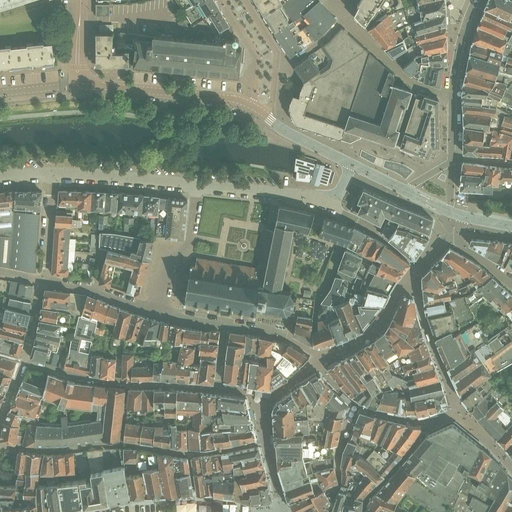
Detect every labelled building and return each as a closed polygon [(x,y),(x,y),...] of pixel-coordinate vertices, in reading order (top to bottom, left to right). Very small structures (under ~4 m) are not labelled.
[(0,0),(0,8),(0,9),(27,0),(0,0)] [(176,0),(184,11),(201,0),(176,0)] [(207,16),(210,15),(220,9),(214,0),(201,0),(184,11),(193,25),(207,16)] [(259,0),(268,13),(287,0),(259,0)] [(287,0),(268,13),(264,15),(275,33),(320,0),(319,0),(287,0)] [(320,0),(275,33),(274,33),(290,56),(318,38),(321,35),(336,19),(320,0)] [(359,6),(354,14),(365,27),(366,25),(369,28),(386,18),(380,9),(374,12),(369,8),(361,0),(358,6),(359,6)] [(361,0),(369,8),(374,12),(380,9),(386,18),(397,10),(407,7),(404,0),(361,0)] [(445,12),(444,0),(429,0),(423,3),(415,5),(407,7),(397,10),(399,15),(401,19),(405,27),(414,22),(414,24),(445,12)] [(511,0),(488,0),(485,9),(511,19),(511,0)] [(96,16),(109,16),(109,4),(96,4),(96,16)] [(234,31),(220,9),(210,15),(216,26),(211,29),(214,35),(215,34),(214,42),(121,33),(121,49),(135,51),(134,66),(239,76),(242,49),(236,48),(236,44),(237,44),(238,43),(239,42),(239,41),(239,40),(238,39),(238,38),(237,38),(236,38),(233,39),(234,31)] [(511,19),(485,9),(482,18),(510,30),(511,30),(511,19)] [(369,29),(368,29),(373,35),(401,19),(399,15),(397,10),(386,18),(369,28),(369,29)] [(414,24),(406,28),(409,35),(414,34),(446,25),(445,12),(414,24)] [(511,30),(510,30),(482,18),(478,27),(511,43),(511,30)] [(182,19),(178,22),(180,27),(188,27),(182,19)] [(401,19),(373,35),(384,48),(403,39),(398,30),(405,27),(401,19)] [(97,24),(97,33),(97,66),(130,66),(130,51),(125,51),(125,53),(113,53),(113,24),(97,24)] [(409,36),(403,39),(407,49),(413,45),(419,43),(446,36),(446,25),(414,34),(409,35),(409,36)] [(511,43),(478,27),(472,43),(472,44),(502,55),(502,54),(508,56),(507,57),(511,58),(511,43)] [(320,71),(305,81),(303,82),(299,96),(294,94),(289,109),(297,125),(351,143),(364,134),(346,128),(358,91),(356,91),(370,62),(371,62),(374,57),(343,28),(329,42),(321,48),(329,60),(326,66),(320,71)] [(407,49),(393,58),(402,68),(412,59),(414,57),(415,56),(447,50),(446,36),(419,43),(413,45),(407,49),(406,49),(407,49)] [(403,39),(384,48),(393,58),(407,49),(406,49),(407,49),(403,39)] [(52,43),(19,47),(22,65),(54,62),(52,43)] [(472,44),(470,55),(499,63),(502,55),(472,44)] [(0,67),(22,65),(19,47),(0,48),(0,67)] [(415,56),(414,57),(419,62),(421,63),(427,63),(433,65),(444,65),(446,65),(447,50),(415,56)] [(499,63),(470,55),(467,72),(503,81),(508,87),(511,81),(511,67),(505,65),(499,63)] [(309,56),(295,66),(305,81),(320,71),(312,60),(309,56)] [(346,128),(364,134),(395,144),(411,91),(391,84),(394,75),(374,57),(371,62),(370,62),(356,91),(358,91),(346,128)] [(412,59),(402,68),(410,74),(411,75),(418,79),(421,63),(419,62),(414,57),(412,59)] [(421,63),(418,79),(423,81),(427,63),(421,63)] [(423,81),(440,87),(444,65),(433,65),(427,63),(423,81)] [(467,72),(464,82),(487,91),(486,94),(493,97),(492,100),(498,101),(501,101),(503,102),(511,105),(511,81),(508,87),(503,81),(467,72)] [(464,83),(462,95),(492,100),(493,97),(486,94),(487,91),(464,82),(464,83)] [(428,96),(424,95),(417,93),(401,146),(406,148),(415,152),(429,110),(440,114),(439,99),(428,96)] [(492,100),(462,95),(462,96),(463,103),(497,106),(500,107),(503,102),(501,101),(498,101),(492,100)] [(464,109),(464,111),(497,114),(497,110),(509,114),(510,113),(500,107),(497,106),(463,103),(464,109)] [(429,110),(415,152),(429,157),(434,147),(440,146),(440,114),(429,110)] [(497,114),(464,111),(465,126),(494,132),(511,135),(511,116),(509,116),(509,114),(497,110),(497,114)] [(494,132),(465,126),(464,142),(472,144),(491,146),(494,132)] [(501,148),(501,156),(510,156),(511,144),(511,135),(494,132),(491,146),(501,148)] [(483,155),(501,156),(501,148),(491,146),(472,144),(464,142),(464,152),(483,155)] [(316,165),(298,159),(297,159),(296,169),(298,170),(296,179),(311,181),(310,182),(318,185),(319,181),(327,183),(331,170),(324,168),(324,167),(317,164),(316,165)] [(461,173),(484,174),(486,165),(464,162),(462,162),(461,173)] [(498,182),(501,167),(486,165),(484,174),(483,184),(492,184),(498,184),(498,182)] [(501,167),(498,182),(500,182),(511,182),(511,167),(502,167),(501,167)] [(492,191),(492,184),(483,184),(484,174),(461,173),(461,189),(492,191)] [(380,197),(364,189),(358,201),(355,200),(350,211),(358,214),(358,213),(370,217),(374,209),(380,197)] [(0,234),(13,236),(14,213),(16,191),(16,190),(0,192),(0,234)] [(16,191),(14,213),(40,215),(42,191),(29,190),(29,192),(16,191)] [(78,210),(79,191),(59,190),(58,204),(66,204),(65,211),(57,210),(56,225),(71,226),(72,226),(72,219),(73,209),(78,210)] [(79,191),(78,210),(90,210),(92,191),(79,191)] [(92,191),(90,210),(91,210),(91,209),(103,210),(105,192),(92,191)] [(105,192),(103,210),(116,211),(118,193),(105,192)] [(118,193),(116,211),(130,212),(131,194),(118,193)] [(131,194),(130,212),(142,213),(143,195),(131,194)] [(143,195),(142,213),(158,215),(159,197),(145,195),(143,195)] [(158,215),(157,221),(185,224),(188,200),(159,197),(158,215)] [(396,204),(380,197),(374,209),(370,217),(381,222),(385,214),(390,217),(396,204)] [(433,219),(396,204),(390,217),(388,221),(397,225),(409,229),(428,236),(433,219)] [(275,231),(266,277),(264,283),(282,287),(284,281),(284,278),(293,233),(294,228),(309,231),(311,225),(314,215),(315,214),(279,206),(276,223),(275,223),(275,231)] [(40,215),(14,213),(13,236),(11,266),(36,271),(40,215)] [(324,218),(314,215),(311,225),(320,229),(319,234),(337,240),(343,242),(348,244),(354,227),(349,226),(324,217),(324,218)] [(429,236),(428,236),(409,229),(397,225),(388,221),(387,220),(383,234),(389,238),(394,230),(399,233),(398,234),(421,248),(429,236)] [(183,239),(185,224),(157,221),(157,231),(155,236),(183,239)] [(56,225),(55,238),(70,238),(71,226),(56,225)] [(363,232),(354,227),(348,244),(347,246),(356,250),(363,232)] [(416,256),(421,248),(398,234),(399,233),(394,230),(389,238),(411,257),(416,256)] [(356,250),(362,254),(365,255),(371,244),(374,238),(365,233),(363,232),(356,250)] [(139,297),(154,240),(116,234),(101,233),(100,247),(113,251),(101,283),(112,287),(117,270),(133,276),(127,292),(139,297)] [(0,263),(11,266),(13,236),(0,234),(0,263)] [(55,238),(54,250),(69,251),(70,238),(55,238)] [(377,259),(378,257),(404,271),(410,263),(393,250),(385,244),(374,238),(371,244),(365,255),(377,259)] [(484,253),(489,241),(472,239),(470,244),(473,246),(484,253)] [(484,253),(497,261),(500,251),(504,242),(489,241),(484,253)] [(500,251),(509,255),(510,254),(511,248),(511,242),(504,242),(500,251)] [(450,248),(443,257),(463,277),(467,285),(473,281),(469,274),(480,266),(464,256),(450,248)] [(342,259),(356,265),(360,256),(346,249),(342,259)] [(54,250),(53,262),(68,263),(69,251),(54,250)] [(509,255),(500,251),(497,261),(505,266),(509,255)] [(352,274),(357,276),(366,280),(372,268),(397,279),(404,271),(378,257),(377,259),(365,255),(362,254),(362,256),(360,256),(356,265),(352,274)] [(442,258),(431,268),(444,284),(456,284),(454,280),(451,277),(456,273),(461,282),(458,285),(459,288),(459,290),(467,285),(463,277),(443,257),(442,258)] [(352,274),(356,265),(342,259),(338,269),(352,274)] [(68,263),(53,262),(52,274),(62,275),(62,274),(68,275),(69,267),(68,267),(68,263)] [(184,301),(184,304),(186,304),(186,303),(197,305),(196,307),(198,307),(199,305),(208,307),(207,309),(209,309),(210,307),(218,309),(218,312),(232,314),(233,311),(242,313),(241,315),(243,315),(243,313),(254,315),(253,317),(255,317),(257,307),(266,309),(265,311),(267,311),(267,309),(276,310),(275,312),(277,313),(277,311),(285,312),(286,316),(288,315),(287,312),(292,308),(295,310),(296,308),(293,306),(295,299),(297,299),(297,297),(294,298),(291,291),(292,289),(291,288),(289,291),(282,290),(282,287),(264,283),(266,277),(197,265),(191,265),(189,274),(188,273),(187,275),(189,276),(186,292),(184,291),(184,293),(186,294),(185,301),(184,301)] [(481,266),(480,266),(469,274),(473,281),(477,287),(492,276),(481,266)] [(357,276),(354,283),(352,287),(361,291),(366,290),(368,285),(389,293),(389,292),(397,280),(397,279),(372,268),(366,280),(357,276)] [(459,288),(458,285),(457,285),(456,284),(444,284),(431,268),(422,276),(423,287),(433,292),(450,291),(459,288)] [(343,278),(339,290),(350,299),(384,304),(389,293),(368,285),(366,290),(361,291),(352,287),(351,292),(346,291),(348,286),(348,283),(347,280),(354,283),(357,276),(352,274),(338,269),(337,272),(336,276),(343,278)] [(343,278),(336,276),(332,288),(339,290),(343,278)] [(502,286),(492,276),(477,287),(473,281),(467,285),(470,291),(476,302),(478,302),(479,304),(485,299),(486,301),(489,298),(489,299),(502,286)] [(19,295),(31,297),(33,285),(12,281),(9,293),(18,295),(19,295)] [(423,287),(425,302),(461,297),(470,291),(467,285),(459,290),(459,288),(450,291),(433,292),(423,287)] [(511,294),(502,286),(489,299),(499,306),(511,294)] [(332,288),(322,303),(336,306),(345,327),(346,331),(349,337),(362,331),(360,325),(357,316),(350,299),(339,290),(332,288)] [(45,297),(44,306),(50,306),(54,290),(47,289),(44,297),(45,297)] [(58,307),(61,291),(54,290),(50,306),(52,307),(52,306),(56,306),(58,307)] [(61,291),(58,307),(57,311),(64,313),(69,292),(61,291)] [(427,314),(431,327),(453,320),(455,327),(472,319),(472,318),(475,317),(476,305),(479,304),(478,302),(476,302),(470,291),(461,297),(450,299),(451,309),(427,314)] [(69,292),(64,313),(72,315),(76,293),(71,292),(71,293),(69,292)] [(72,315),(79,317),(79,316),(81,316),(82,314),(87,295),(76,293),(72,315)] [(511,307),(511,295),(511,294),(499,306),(505,312),(511,307)] [(5,295),(2,306),(13,308),(29,312),(31,301),(17,298),(5,295)] [(87,295),(82,314),(91,317),(91,320),(92,316),(97,299),(87,295)] [(417,314),(416,314),(413,298),(404,296),(393,318),(410,324),(421,329),(421,327),(417,314)] [(97,299),(92,316),(105,322),(105,321),(111,305),(97,299)] [(360,325),(362,331),(384,304),(350,299),(357,316),(360,325)] [(425,304),(427,314),(451,309),(450,299),(425,302),(425,304)] [(336,306),(322,303),(319,315),(328,314),(332,327),(336,342),(343,339),(349,337),(345,327),(336,306)] [(121,309),(120,309),(111,305),(105,321),(117,324),(121,309)] [(5,313),(4,318),(28,324),(31,313),(29,312),(13,308),(13,309),(6,307),(6,308),(4,307),(3,312),(5,313)] [(70,321),(72,315),(64,313),(57,311),(42,307),(41,319),(57,323),(59,318),(70,321)] [(511,307),(505,312),(501,315),(507,324),(511,320),(511,307)] [(121,309),(117,324),(115,335),(126,337),(125,338),(128,339),(132,313),(121,309)] [(132,313),(128,339),(136,341),(136,340),(138,340),(141,326),(144,317),(132,313)] [(336,342),(332,327),(328,314),(319,315),(318,321),(319,329),(319,335),(322,334),(324,346),(336,342)] [(90,374),(92,354),(93,346),(93,339),(98,322),(91,320),(82,317),(81,316),(79,316),(79,317),(74,337),(72,336),(71,338),(69,353),(68,352),(67,356),(63,368),(65,369),(71,370),(90,374)] [(293,335),(314,346),(314,340),(313,332),(312,330),(313,318),(298,316),(296,323),(293,335)] [(161,322),(144,317),(141,326),(138,340),(156,345),(161,322)] [(28,324),(4,318),(3,319),(5,319),(3,327),(25,333),(28,324)] [(390,324),(390,325),(403,339),(410,324),(393,318),(390,324)] [(57,323),(41,319),(38,330),(61,335),(64,325),(57,323)] [(434,337),(448,367),(473,350),(487,341),(478,322),(475,323),(472,319),(455,327),(434,337)] [(431,327),(434,337),(455,327),(453,320),(431,327)] [(511,320),(507,324),(503,327),(510,337),(508,338),(504,332),(498,336),(504,346),(511,340),(511,320)] [(156,345),(155,349),(165,349),(167,339),(169,324),(161,322),(156,345)] [(185,327),(172,324),(168,341),(182,344),(182,346),(180,352),(178,361),(177,363),(192,364),(194,354),(195,348),(187,347),(188,342),(190,343),(190,342),(183,340),(185,327)] [(425,339),(421,329),(410,324),(403,339),(412,347),(425,339)] [(15,339),(23,342),(25,333),(3,327),(0,325),(0,333),(0,334),(0,335),(5,336),(15,339)] [(390,325),(385,333),(394,351),(396,350),(399,355),(407,350),(409,354),(413,352),(410,348),(412,347),(403,339),(390,325)] [(185,327),(183,340),(190,342),(192,329),(185,327)] [(192,329),(190,342),(196,344),(196,342),(200,342),(202,330),(192,329)] [(314,346),(319,347),(321,347),(324,346),(322,334),(319,335),(319,329),(313,332),(314,340),(314,346)] [(38,330),(36,337),(51,342),(59,344),(61,335),(38,330)] [(202,330),(200,342),(208,342),(209,331),(202,330)] [(209,331),(208,342),(218,343),(220,332),(210,331),(209,331)] [(230,333),(229,343),(244,345),(246,336),(246,335),(230,333)] [(385,333),(375,341),(380,349),(385,357),(394,351),(385,333)] [(243,352),(251,353),(254,336),(246,335),(246,336),(244,345),(243,352)] [(260,345),(260,338),(254,336),(251,353),(259,354),(260,345)] [(36,337),(35,344),(49,347),(49,349),(51,350),(57,352),(59,344),(51,342),(36,337)] [(259,354),(272,355),(273,341),(260,338),(260,345),(259,354)] [(4,340),(1,348),(2,350),(20,355),(23,342),(15,339),(13,343),(4,340)] [(425,339),(412,347),(410,348),(413,352),(409,354),(411,361),(431,353),(430,351),(425,339)] [(511,340),(504,346),(495,352),(454,381),(461,397),(462,398),(486,376),(511,361),(511,340)] [(288,376),(299,366),(283,353),(288,344),(273,341),(272,355),(276,356),(274,364),(288,376)] [(375,341),(366,346),(376,364),(377,364),(387,380),(388,381),(395,377),(387,365),(389,364),(385,357),(380,349),(375,341)] [(473,350),(448,367),(454,381),(495,352),(487,341),(473,350)] [(192,364),(189,381),(198,381),(201,382),(202,366),(200,364),(201,360),(201,353),(200,352),(200,342),(196,342),(196,344),(195,348),(194,354),(192,364)] [(218,343),(208,342),(200,342),(200,352),(201,353),(217,354),(218,343)] [(229,343),(227,361),(242,363),(242,359),(243,352),(244,345),(229,343)] [(35,344),(31,356),(33,360),(45,363),(48,354),(50,354),(51,350),(49,349),(49,347),(35,344)] [(283,353),(299,366),(309,357),(300,351),(288,344),(283,353)] [(366,346),(357,352),(362,360),(380,387),(381,389),(383,392),(387,392),(386,386),(390,384),(388,381),(387,380),(377,364),(376,364),(366,346)] [(372,397),(367,404),(377,408),(381,398),(382,396),(383,392),(381,389),(380,387),(362,360),(357,352),(347,357),(367,386),(370,391),(372,397)] [(132,379),(132,366),(133,366),(134,354),(126,353),(124,364),(123,378),(132,379)] [(201,353),(201,360),(207,360),(210,361),(216,361),(217,354),(201,353)] [(435,365),(431,353),(411,361),(412,362),(402,365),(405,373),(412,370),(413,374),(435,365)] [(92,354),(90,374),(101,376),(103,358),(103,355),(92,354)] [(0,355),(0,371),(12,375),(18,360),(0,355)] [(347,357),(339,362),(351,381),(354,386),(358,392),(362,389),(363,390),(368,391),(369,392),(370,391),(367,386),(347,357)] [(103,358),(101,376),(115,377),(116,359),(103,358)] [(242,363),(238,383),(247,384),(250,362),(250,360),(242,359),(242,363)] [(160,379),(176,380),(177,363),(178,361),(163,360),(163,362),(160,379)] [(202,366),(201,382),(213,383),(216,361),(210,361),(207,360),(201,360),(200,364),(202,366)] [(160,379),(163,362),(154,361),(154,365),(152,379),(154,379),(160,379)] [(227,361),(225,381),(238,383),(242,363),(227,361)] [(250,362),(247,384),(256,385),(257,378),(258,365),(258,363),(250,362)] [(341,385),(345,389),(351,385),(350,384),(351,381),(339,362),(328,369),(334,379),(335,378),(341,385)] [(176,380),(189,381),(192,364),(177,363),(176,380)] [(274,364),(273,367),(270,387),(271,387),(288,377),(288,376),(274,364)] [(132,379),(152,379),(154,365),(133,366),(132,366),(132,379)] [(257,378),(256,385),(270,387),(273,367),(258,365),(257,378)] [(435,365),(413,374),(416,380),(418,385),(440,379),(435,365)] [(0,380),(9,383),(12,375),(0,371),(0,380)] [(68,381),(48,374),(45,389),(44,391),(41,395),(41,396),(58,404),(58,405),(64,407),(65,406),(92,410),(93,407),(93,401),(95,385),(75,383),(68,381)] [(326,383),(321,375),(317,374),(312,378),(316,384),(320,389),(325,384),(326,383)] [(486,376),(462,398),(470,409),(474,406),(474,403),(494,385),(486,376)] [(322,392),(320,389),(316,384),(312,378),(310,379),(302,384),(312,397),(317,405),(321,405),(323,405),(320,402),(322,401),(318,396),(322,392)] [(440,379),(418,385),(409,388),(410,393),(414,401),(426,398),(434,396),(444,393),(440,379)] [(0,388),(6,391),(9,383),(0,380),(0,388)] [(23,380),(19,391),(30,394),(31,393),(41,395),(44,391),(45,389),(23,380)] [(351,396),(352,398),(358,392),(354,386),(351,381),(350,384),(351,385),(345,389),(351,396)] [(398,397),(405,396),(406,396),(406,393),(410,393),(409,388),(407,389),(405,386),(403,384),(397,382),(390,392),(391,392),(399,392),(398,397)] [(326,383),(325,384),(320,389),(322,392),(318,396),(322,401),(320,402),(323,405),(324,405),(334,391),(326,383)] [(292,391),(297,401),(300,407),(308,401),(307,400),(312,397),(302,384),(301,385),(292,391)] [(93,401),(93,407),(99,408),(98,420),(105,421),(107,397),(108,387),(95,385),(93,401)] [(474,406),(470,409),(477,417),(502,393),(494,385),(474,403),(474,406)] [(125,389),(108,387),(107,397),(105,421),(103,439),(120,439),(122,423),(125,389)] [(141,389),(130,389),(128,407),(137,407),(137,414),(140,414),(140,412),(141,400),(141,389)] [(154,390),(141,389),(141,400),(140,412),(140,414),(146,415),(146,408),(154,409),(154,400),(154,390)] [(352,398),(361,402),(369,392),(368,391),(363,390),(362,389),(358,392),(352,398)] [(166,390),(154,390),(154,409),(155,409),(154,415),(165,416),(166,416),(166,390)] [(177,390),(166,390),(166,416),(177,416),(177,390)] [(177,390),(177,416),(177,424),(177,425),(187,425),(187,413),(193,414),(193,428),(196,428),(197,392),(177,390)] [(19,391),(17,396),(39,402),(41,396),(41,395),(31,393),(30,394),(19,391)] [(285,396),(287,408),(293,407),(292,402),(297,401),(292,391),(285,396)] [(326,413),(330,414),(337,416),(343,417),(348,405),(334,391),(324,405),(326,405),(329,407),(326,413)] [(361,402),(367,404),(372,397),(370,391),(369,392),(361,402)] [(197,392),(196,428),(200,428),(200,430),(212,430),(212,429),(212,420),(215,420),(215,414),(215,412),(216,412),(216,408),(217,408),(216,394),(197,392)] [(387,392),(383,392),(382,396),(387,396),(383,409),(387,410),(391,392),(390,392),(387,392)] [(391,392),(387,410),(395,412),(397,399),(398,397),(399,392),(391,392)] [(447,405),(444,393),(434,396),(437,411),(445,408),(447,405)] [(511,404),(502,393),(477,417),(477,418),(495,438),(511,418),(511,404)] [(246,397),(216,394),(217,408),(222,407),(223,408),(240,409),(249,410),(246,397)] [(35,417),(39,402),(17,396),(10,410),(22,414),(35,417)] [(287,408),(285,396),(278,401),(277,402),(276,404),(275,405),(274,407),(274,408),(273,409),(273,410),(287,408)] [(381,398),(377,408),(383,409),(387,396),(382,396),(381,398)] [(434,396),(414,401),(417,415),(429,412),(437,411),(434,396)] [(274,423),(320,416),(326,416),(326,413),(329,407),(326,405),(324,405),(323,405),(321,405),(317,405),(312,397),(307,400),(308,401),(300,407),(297,401),(292,402),(293,407),(287,408),(273,410),(274,423)] [(395,412),(406,414),(407,401),(404,399),(397,399),(395,412)] [(406,414),(407,414),(417,415),(414,401),(407,401),(406,414)] [(251,420),(249,410),(240,409),(223,408),(224,414),(215,414),(215,420),(220,420),(251,420)] [(5,421),(4,422),(18,425),(22,414),(10,410),(5,421)] [(360,412),(354,426),(352,433),(367,439),(369,437),(375,416),(360,412)] [(340,429),(343,417),(337,416),(330,414),(326,413),(326,416),(320,416),(321,433),(325,433),(325,426),(340,429)] [(321,433),(320,416),(274,423),(275,433),(318,433),(321,433)] [(387,420),(375,416),(369,437),(367,439),(376,443),(387,420)] [(511,418),(495,438),(505,447),(511,440),(511,418)] [(62,419),(63,423),(62,425),(63,427),(63,444),(85,441),(103,439),(105,421),(98,420),(66,425),(66,419),(62,419)] [(220,420),(215,420),(212,420),(212,429),(212,430),(215,446),(215,447),(225,446),(222,431),(220,420)] [(251,420),(220,420),(222,431),(253,426),(251,420)] [(387,420),(376,443),(382,445),(383,444),(394,422),(387,420)] [(4,422),(3,430),(16,433),(18,425),(4,422)] [(38,422),(37,425),(35,445),(63,444),(63,427),(62,425),(63,423),(38,422)] [(406,424),(394,422),(383,444),(382,445),(377,451),(388,461),(396,452),(391,448),(396,441),(401,433),(406,424)] [(126,423),(124,440),(132,441),(134,424),(126,423)] [(37,425),(28,424),(25,434),(23,444),(35,445),(37,425)] [(134,424),(132,441),(139,442),(141,425),(135,424),(134,424)] [(177,425),(177,424),(165,424),(166,428),(170,429),(170,446),(177,447),(177,436),(177,425)] [(391,448),(396,452),(401,455),(413,440),(421,429),(406,424),(401,433),(396,441),(391,448)] [(141,425),(139,442),(151,444),(152,426),(142,425),(141,425)] [(188,449),(187,425),(177,425),(177,436),(177,447),(188,449)] [(455,425),(450,425),(426,436),(413,451),(427,461),(416,472),(414,475),(412,477),(415,479),(416,480),(408,492),(424,505),(419,511),(443,511),(449,503),(453,507),(460,494),(458,492),(466,474),(481,446),(462,431),(455,425)] [(152,426),(151,444),(153,444),(161,445),(163,428),(152,426)] [(253,426),(222,431),(225,446),(232,445),(232,444),(257,438),(253,427),(253,426)] [(318,444),(336,444),(336,443),(340,429),(325,426),(325,433),(321,433),(318,433),(318,444)] [(163,428),(161,445),(170,446),(170,429),(166,428),(163,428)] [(193,429),(189,428),(190,448),(201,448),(200,430),(200,428),(196,428),(193,428),(193,429)] [(17,433),(16,433),(3,430),(0,440),(16,444),(21,444),(23,436),(18,434),(18,433),(17,433)] [(212,430),(200,430),(201,448),(215,446),(212,430)] [(275,433),(275,443),(318,444),(318,433),(275,433)] [(365,459),(366,458),(374,448),(376,443),(367,439),(352,433),(348,440),(356,443),(352,454),(358,455),(359,455),(365,459)] [(344,449),(342,466),(351,468),(358,455),(352,454),(356,443),(348,440),(345,449),(344,449)] [(277,458),(301,457),(334,456),(336,444),(318,444),(275,443),(277,458)] [(455,510),(456,511),(465,511),(468,505),(473,496),(477,488),(491,456),(481,446),(466,474),(458,492),(460,494),(453,507),(453,508),(455,510)] [(261,457),(259,447),(236,451),(238,462),(242,461),(261,457)] [(122,449),(124,461),(138,461),(139,449),(124,448),(122,449)] [(366,458),(379,471),(383,476),(401,455),(396,452),(388,461),(377,451),(374,448),(366,458)] [(103,469),(105,469),(104,465),(104,460),(103,455),(102,449),(100,449),(96,450),(93,450),(87,451),(88,458),(91,473),(96,472),(103,471),(103,469)] [(138,461),(124,461),(125,465),(126,471),(143,468),(160,465),(158,455),(139,449),(138,461)] [(17,478),(24,479),(26,479),(28,452),(18,451),(18,453),(16,470),(18,470),(17,478)] [(232,452),(224,453),(225,457),(222,457),(222,459),(223,468),(226,467),(234,466),(233,463),(238,462),(236,451),(232,452)] [(427,461),(413,451),(401,465),(414,475),(416,472),(427,461)] [(37,485),(37,473),(39,473),(39,472),(42,454),(28,452),(26,479),(26,481),(29,481),(28,485),(37,485)] [(65,454),(53,455),(53,463),(54,467),(54,471),(54,474),(57,474),(76,472),(75,461),(75,457),(74,453),(65,454)] [(222,457),(225,457),(224,453),(211,455),(213,477),(223,476),(222,472),(222,468),(223,468),(222,459),(222,457)] [(54,474),(54,471),(54,467),(53,463),(53,455),(44,454),(41,474),(47,474),(54,474)] [(161,475),(165,495),(180,495),(194,494),(190,472),(188,458),(180,457),(174,457),(158,455),(160,465),(161,475)] [(211,455),(201,457),(203,477),(213,477),(211,455)] [(359,455),(358,455),(351,468),(342,466),(342,473),(342,474),(355,475),(359,475),(359,455)] [(383,476),(379,471),(366,458),(365,459),(359,455),(359,475),(363,474),(365,473),(376,483),(383,476)] [(334,456),(301,457),(301,464),(278,465),(278,468),(283,481),(334,467),(334,456)] [(499,463),(491,456),(477,488),(473,496),(479,499),(483,491),(484,491),(499,463)] [(206,494),(203,477),(201,457),(192,458),(198,494),(206,494)] [(243,463),(234,466),(234,473),(246,470),(248,470),(249,474),(252,473),(252,478),(266,475),(264,466),(261,457),(242,461),(243,463)] [(301,464),(301,457),(277,458),(278,465),(301,464)] [(508,473),(499,463),(484,491),(483,491),(479,499),(473,496),(468,505),(481,511),(485,511),(507,474),(508,473)] [(103,469),(103,471),(104,471),(105,475),(106,480),(106,484),(107,489),(108,494),(109,499),(109,502),(131,498),(126,471),(125,465),(122,466),(105,469),(103,469)] [(143,468),(148,496),(165,495),(161,475),(160,465),(143,468)] [(414,475),(401,465),(392,475),(406,485),(412,477),(414,475)] [(227,472),(222,472),(223,476),(224,495),(235,497),(234,477),(235,477),(234,473),(234,466),(226,467),(226,468),(227,472)] [(334,467),(283,481),(284,488),(285,489),(285,490),(319,479),(320,481),(336,476),(335,474),(334,467)] [(143,468),(126,471),(131,498),(148,496),(143,468)] [(249,474),(248,470),(246,470),(247,474),(241,475),(243,485),(242,499),(251,502),(250,488),(259,486),(269,484),(266,475),(252,478),(252,473),(249,474)] [(109,502),(109,499),(108,494),(107,489),(106,484),(106,480),(105,475),(104,471),(103,471),(96,472),(91,473),(92,482),(87,483),(87,478),(79,480),(80,480),(83,507),(109,502)] [(359,475),(355,475),(353,479),(357,483),(363,486),(369,490),(376,483),(365,473),(363,474),(359,475)] [(353,479),(355,475),(342,474),(342,484),(349,486),(353,479)] [(501,511),(511,495),(511,479),(507,474),(485,511),(481,511),(468,505),(465,511),(501,511)] [(243,485),(241,475),(240,475),(240,477),(235,477),(234,477),(235,497),(242,499),(243,485)] [(406,485),(392,475),(385,483),(400,493),(406,485)] [(214,494),(224,495),(223,476),(213,477),(214,494)] [(322,489),(338,483),(336,476),(320,481),(322,489)] [(214,494),(213,477),(203,477),(206,494),(214,494)] [(21,511),(21,509),(27,507),(26,500),(26,484),(24,483),(24,479),(17,478),(16,486),(14,499),(12,509),(12,511),(21,511)] [(24,483),(26,484),(26,500),(27,507),(28,511),(38,511),(37,485),(28,485),(29,481),(26,481),(26,479),(24,479),(24,483)] [(322,489),(320,481),(319,479),(285,490),(288,500),(289,501),(315,492),(322,489)] [(353,496),(357,483),(353,479),(349,486),(342,484),(338,491),(344,493),(353,496)] [(80,480),(59,482),(59,483),(61,511),(62,511),(83,507),(80,480)] [(48,484),(49,511),(58,511),(61,511),(59,483),(48,484)] [(338,483),(322,489),(315,492),(289,501),(295,511),(300,511),(315,502),(321,509),(336,490),(339,485),(338,483)] [(369,490),(363,486),(357,483),(353,496),(363,498),(369,490)] [(385,483),(379,490),(397,497),(400,493),(385,483)] [(0,497),(4,497),(14,499),(16,486),(0,484),(0,497)] [(49,511),(48,484),(38,485),(37,485),(38,511),(49,511)] [(272,497),(269,484),(259,486),(262,501),(270,501),(271,501),(272,500),(272,499),(272,498),(272,497)] [(251,502),(262,501),(259,486),(250,488),(251,502)] [(336,490),(321,509),(318,511),(331,511),(338,491),(336,490)] [(397,497),(379,490),(368,502),(367,509),(374,511),(379,511),(382,509),(387,511),(393,511),(396,497),(397,497)] [(339,511),(344,493),(338,491),(331,511),(339,511)] [(344,493),(339,511),(360,511),(363,498),(353,496),(344,493)] [(511,511),(511,495),(501,511),(511,511)] [(2,511),(12,511),(12,509),(14,499),(4,497),(2,511)] [(318,511),(321,509),(315,502),(300,511),(318,511)]
